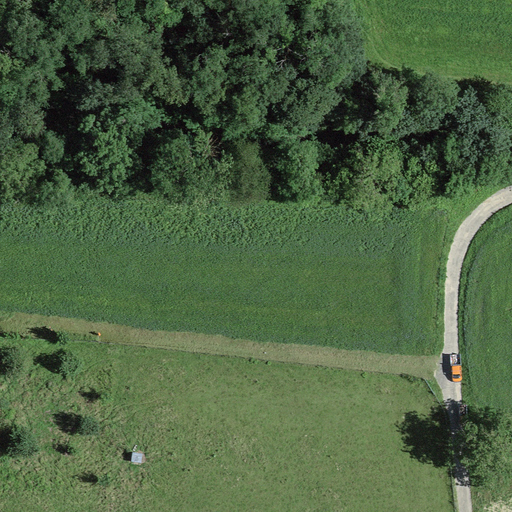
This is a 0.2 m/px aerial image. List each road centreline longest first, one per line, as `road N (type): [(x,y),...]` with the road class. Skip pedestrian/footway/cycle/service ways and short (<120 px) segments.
road 1 (unclassified): [(0,98),(302,143),(511,139)]
road 2 (track): [(446,375),(460,240),(473,216),(511,193)]
road 3 (track): [(467,511),(446,375)]
